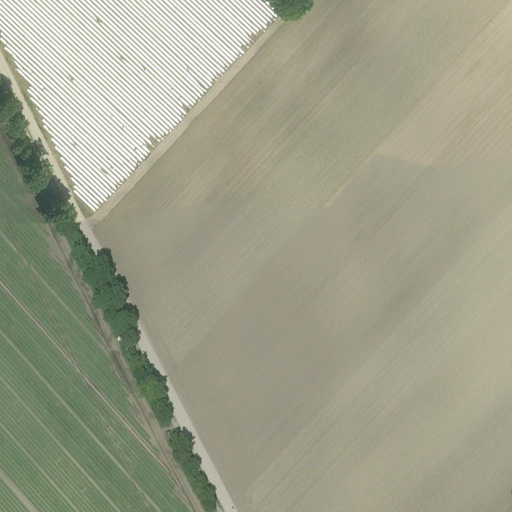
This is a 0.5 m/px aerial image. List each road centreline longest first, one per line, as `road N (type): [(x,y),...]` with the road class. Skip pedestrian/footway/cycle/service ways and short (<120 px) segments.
road 1 (unclassified): [(231,511),(0,59)]
road 2 (track): [(87,229),(296,0)]
